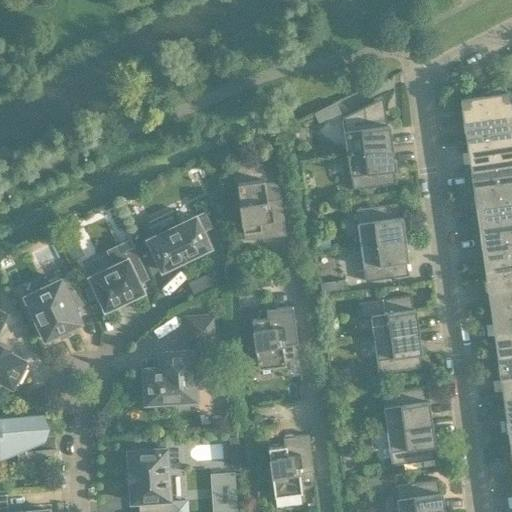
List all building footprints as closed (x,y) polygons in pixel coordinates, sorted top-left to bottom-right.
[(459,108),(461,121),(511,113),(511,110),(509,91),(506,91),(501,83),(484,92),(486,94),(461,98),(463,107),(459,108)] [(340,112),(335,101),(313,112),(318,122),(340,112)] [(342,117),(347,153),(392,147),(389,124),(387,125),(384,108),(382,104),(377,101),(372,102),(342,117)] [(511,113),(461,121),(462,133),(466,133),(468,141),(511,135),(511,113)] [(511,135),(468,141),(469,150),(465,151),(467,163),(511,156),(511,135)] [(392,147),(347,153),(352,189),(395,183),(393,169),(396,169),(392,147)] [(511,156),(467,163),(468,176),(472,175),(474,184),(511,178),(511,156)] [(511,178),(474,184),(475,193),(471,193),(473,206),(511,200),(511,178)] [(237,183),(244,240),(286,234),(281,198),(280,198),(278,188),(275,185),(272,183),(265,183),(264,180),(237,183)] [(511,200),(473,206),(475,219),(478,218),(480,227),(511,222),(511,200)] [(355,209),(360,245),(405,238),(402,216),(400,217),(398,202),(355,209)] [(172,209),(142,223),(148,237),(146,239),(161,270),(211,247),(203,231),(212,227),(205,211),(179,223),(172,209)] [(511,222),(480,227),(481,236),(477,236),(479,249),(511,244),(511,222)] [(70,226),(59,232),(64,243),(75,237),(70,226)] [(405,238),(360,245),(365,281),(408,275),(406,261),(409,260),(405,238)] [(129,240),(107,250),(114,265),(89,276),(104,309),(143,291),(139,282),(147,278),(129,240)] [(511,244),(479,249),(481,261),(485,261),(486,270),(511,266),(511,244)] [(511,266),(486,270),(487,279),(483,279),(485,292),(511,287),(511,266)] [(210,272),(188,282),(194,295),(216,285),(210,272)] [(269,273),(251,275),(252,288),(270,286),(269,273)] [(71,275),(61,280),(60,279),(24,296),(45,339),(58,333),(68,329),(67,328),(81,322),(74,307),(84,302),(71,275)] [(511,287),(485,292),(487,305),(491,304),(492,313),(511,310),(511,287)] [(370,316),(373,337),(418,330),(415,308),(413,309),(411,294),(359,302),(361,318),(370,316)] [(267,317),(252,319),(258,368),(285,365),(285,361),(292,359),(295,357),(296,354),(296,343),(297,343),(292,306),(266,310),(267,317)] [(511,310),(492,313),(493,322),(489,322),(491,335),(511,331),(511,310)] [(0,311),(0,379),(11,386),(13,382),(18,382),(25,368),(23,364),(25,360),(8,351),(9,349),(0,344),(0,325),(6,315),(0,311)] [(145,403),(176,401),(197,400),(196,393),(195,378),(215,376),(212,341),(216,341),(214,315),(186,317),(188,342),(192,342),(192,349),(158,352),(159,367),(143,368),(144,388),(141,388),(142,400),(145,400),(145,403)] [(418,330),(373,337),(378,373),(421,367),(419,353),(422,352),(418,330)] [(511,331),(491,335),(493,347),(497,347),(498,356),(511,353),(511,331)] [(511,353),(498,356),(499,364),(495,365),(497,377),(511,375),(511,353)] [(511,375),(497,377),(499,390),(503,390),(504,398),(511,397),(511,375)] [(381,392),(386,429),(432,422),(428,400),(426,400),(424,386),(381,392)] [(511,397),(504,398),(505,407),(502,408),(503,420),(511,419),(511,397)] [(262,404),(264,423),(283,421),(281,402),(262,404)] [(45,437),(43,414),(44,414),(43,412),(0,416),(0,456),(4,456),(10,439),(12,440),(13,440),(14,440),(16,440),(45,437)] [(511,419),(503,420),(505,433),(509,432),(510,441),(511,440),(511,419)] [(432,422),(386,429),(391,465),(434,459),(432,445),(435,444),(432,422)] [(353,447),(351,433),(339,435),(341,448),(353,447)] [(284,445),(268,447),(274,496),(302,493),(301,489),(308,487),(311,485),(313,481),(312,471),(313,470),(309,434),(283,437),(284,445)] [(238,444),(238,437),(228,438),(229,444),(228,445),(229,459),(230,459),(231,465),(240,465),(239,458),(241,458),(240,444),(238,444)] [(167,465),(166,448),(159,449),(159,448),(154,449),(146,449),(143,447),(132,447),(129,451),(128,451),(129,468),(127,468),(128,481),(128,484),(130,484),(131,501),(169,499),(168,482),(169,482),(168,465),(167,465)] [(382,490),(380,476),(366,478),(367,492),(382,490)] [(237,506),(236,478),(216,479),(217,508),(237,506)] [(394,484),(398,511),(444,511),(442,492),(439,492),(437,478),(394,484)] [(170,511),(169,503),(140,505),(140,511),(170,511)]
